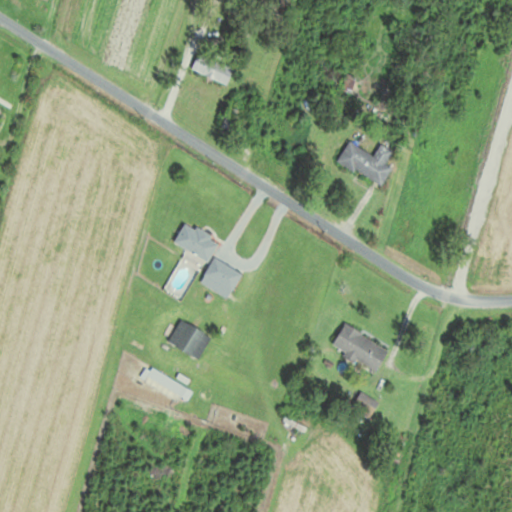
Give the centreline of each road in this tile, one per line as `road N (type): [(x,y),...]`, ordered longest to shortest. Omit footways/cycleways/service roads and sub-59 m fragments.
road 1 (residential): [(511,297),(459,298),(423,286),(0,18)]
road 2 (residential): [(511,100),(459,298)]
